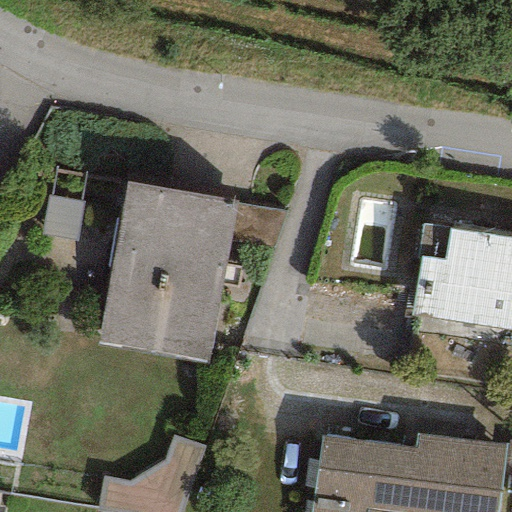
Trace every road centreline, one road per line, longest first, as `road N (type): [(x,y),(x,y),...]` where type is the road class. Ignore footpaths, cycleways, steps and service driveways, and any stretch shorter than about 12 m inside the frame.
road 1 (unclassified): [(0,40),(94,80),(166,96),(511,142)]
road 2 (track): [(511,46),(349,0)]
